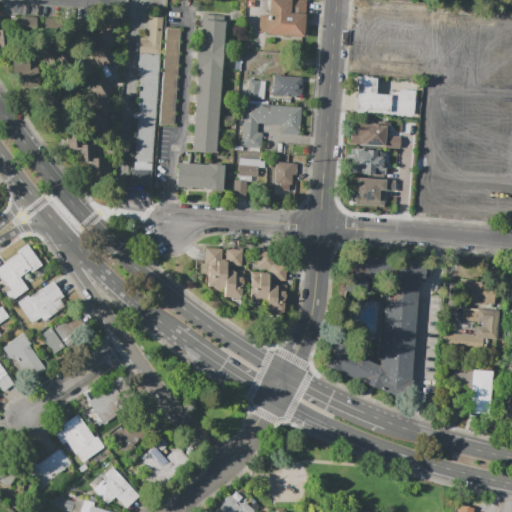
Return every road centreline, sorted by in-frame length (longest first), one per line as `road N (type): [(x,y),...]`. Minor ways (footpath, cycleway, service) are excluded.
road 1 (residential): [(201,485),(250,437),(316,307),(335,0)]
road 2 (secondary): [(285,376),(173,300),(116,249),(0,107)]
road 3 (residential): [(69,247),(127,346),(220,471)]
road 4 (secondary): [(272,399),(393,452),(511,483)]
road 5 (secondary): [(0,156),(69,247),(173,334)]
road 6 (residential): [(511,241),(320,228)]
road 7 (residential): [(320,228),(203,219),(170,227)]
road 8 (secondary): [(511,457),(390,422)]
road 9 (residential): [(127,346),(27,419)]
